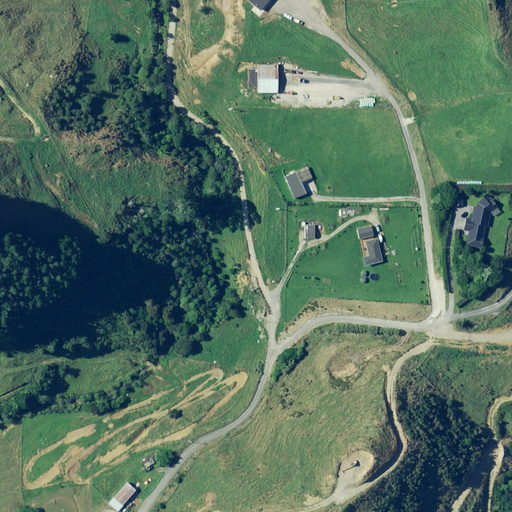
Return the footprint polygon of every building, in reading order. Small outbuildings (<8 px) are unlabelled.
[(299,184),(311,179),(310,177),(312,176),(309,167),(290,174),(289,170),(282,173),(292,199),(303,195),(299,184)] [(460,206),(461,196),(451,195),(451,206),(460,206)] [(496,207),(490,196),(476,203),(475,208),(473,207),(470,220),(465,218),(461,231),(467,232),(464,245),(479,249),(484,226),(485,227),(489,211),(492,216),(499,212),(496,207)] [(155,457),(143,463),(145,467),(158,461),(155,457)] [(135,491),(126,483),(108,504),(117,511),(135,491)]
